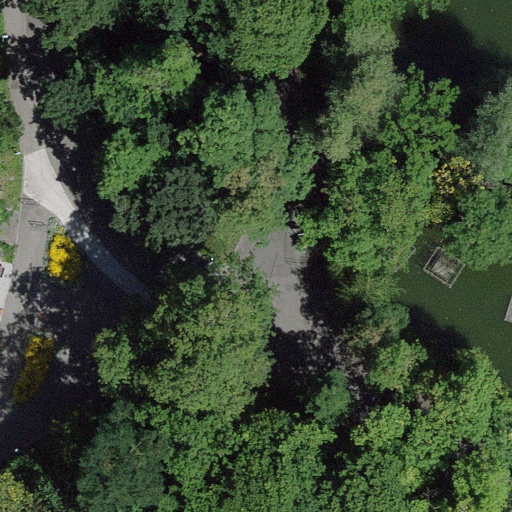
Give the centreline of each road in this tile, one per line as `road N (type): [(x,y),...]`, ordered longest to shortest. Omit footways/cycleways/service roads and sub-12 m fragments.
road 1 (residential): [(35,0),(55,113),(95,197),(236,306)]
road 2 (residential): [(511,501),(236,306)]
road 3 (residential): [(285,0),(277,93),(283,160),(236,306)]
